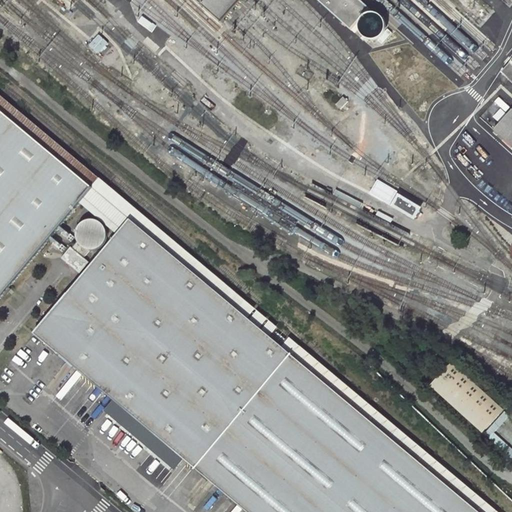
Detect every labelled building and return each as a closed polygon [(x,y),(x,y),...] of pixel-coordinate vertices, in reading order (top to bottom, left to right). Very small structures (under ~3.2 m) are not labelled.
[(198,0),(208,9),(223,22),(228,16),(237,5),(241,0),(323,0),(354,27),(373,6),(365,0),(198,0)] [(367,20),(367,22),(367,23),(367,26),(367,28),(369,31),(370,32),(373,33),(376,34),(379,34),(384,31),(385,29),(387,26),(387,22),(385,18),(382,16),(379,14),(375,14),(372,15),(369,18),(367,20)] [(105,178),(0,89),(0,106),(97,188),(105,178)] [(97,188),(0,106),(0,301),(85,202),(97,188)] [(511,112),(495,131),(511,145),(511,112)] [(470,171),(481,158),(455,135),(444,148),(470,171)] [(487,172),(478,186),(490,193),(498,178),(487,172)] [(143,209),(105,178),(97,188),(85,202),(123,233),(135,219),(143,209)] [(388,191),(373,183),(370,190),(384,198),(388,191)] [(358,201),(336,189),(333,195),(355,206),(358,201)] [(399,193),(392,205),(415,219),(422,207),(399,193)] [(368,211),(381,218),(382,216),(395,223),(398,219),(371,205),(368,211)] [(511,511),(511,510),(143,209),(135,219),(298,352),(494,511),(511,511)] [(494,511),(298,352),(135,219),(123,233),(40,335),(256,511),(494,511)] [(508,453),(511,448),(511,414),(460,367),(439,390),(508,453)]
